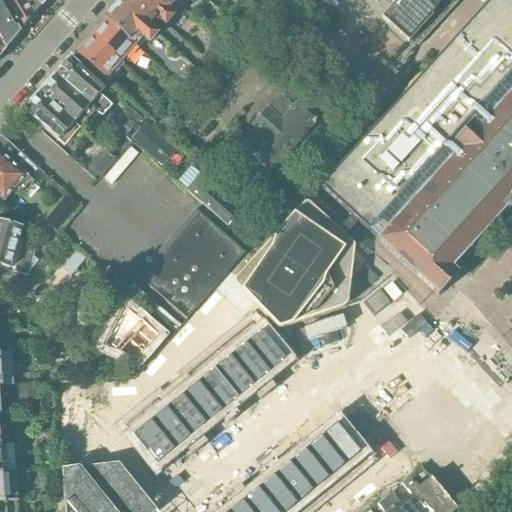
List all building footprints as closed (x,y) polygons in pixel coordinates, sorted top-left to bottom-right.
[(0,0),(19,33),(41,8),(36,1),(34,0),(0,0)] [(0,0),(0,54),(19,33),(0,0)] [(41,8),(48,0),(34,0),(36,1),(41,8)] [(171,0),(121,0),(120,2),(157,35),(162,29),(173,17),(169,14),(177,5),(171,0)] [(511,1),(510,0),(491,0),(428,70),(422,73),(416,76),(411,81),(407,87),(401,95),(399,102),(321,189),(438,296),(458,276),(451,270),(505,210),(508,212),(511,208),(511,1)] [(368,0),(371,3),(373,0),(387,0),(393,5),(381,19),(408,46),(415,45),(417,47),(458,0),(368,0)] [(120,2),(104,19),(135,46),(141,39),(148,45),(157,35),(120,2)] [(268,22),(270,20),(276,12),(269,6),(260,15),(268,22)] [(104,19),(89,36),(123,66),(138,49),(135,46),(104,19)] [(232,23),(218,38),(220,40),(229,47),(242,32),(232,23)] [(89,36),(74,53),(108,83),(123,66),(89,36)] [(204,58),(213,66),(230,48),(229,47),(220,40),(204,58)] [(70,58),(54,76),(89,107),(106,121),(109,124),(115,117),(109,111),(113,107),(100,94),(104,89),(70,58)] [(196,68),(182,83),(192,92),(205,76),(196,68)] [(376,89),(374,78),(373,76),(372,75),(371,74),(369,73),(368,72),(366,72),(364,72),(363,72),(361,73),(360,74),(358,75),(357,76),(357,77),(356,79),(356,80),(356,82),(356,84),(357,85),(358,86),(359,88),(360,89),(362,90),(363,90),(369,90),(375,89),(376,89)] [(54,76),(39,93),(73,124),(89,107),(54,76)] [(182,88),(170,101),(177,107),(189,94),(182,88)] [(237,128),(223,145),(233,154),(263,180),(275,167),(299,140),(315,122),(329,106),(309,89),(296,105),(293,108),(281,98),(269,111),(266,109),(252,125),(254,127),(246,136),(237,128)] [(23,111),(63,146),(78,128),(73,124),(39,93),(23,111)] [(127,136),(143,119),(138,114),(130,121),(129,120),(121,129),(127,136)] [(165,117),(159,125),(169,134),(175,126),(165,117)] [(0,137),(0,196),(5,201),(16,188),(23,194),(33,182),(39,187),(48,177),(1,136),(0,137)] [(112,158),(104,152),(89,169),(97,176),(112,158)] [(186,190),(228,228),(241,215),(199,177),(186,190)] [(57,233),(80,206),(67,195),(45,220),(48,224),(48,225),(55,232),(57,233)] [(235,282),(234,283),(234,284),(235,285),(235,286),(236,286),(255,307),(276,329),(277,329),(278,330),(279,330),(280,330),(281,330),(282,330),(295,326),(343,308),(344,308),(345,307),(346,306),(347,305),(347,304),(354,249),(354,247),(353,246),(352,244),(344,237),(338,232),(309,205),(308,205),(307,204),(306,204),(305,204),(304,205),(303,205),(303,206),(236,279),(235,280),(235,281),(235,282)] [(244,254),(194,211),(152,261),(155,263),(150,269),(147,267),(137,278),(186,320),(244,254)] [(0,265),(12,268),(14,269),(13,272),(28,276),(29,272),(39,261),(34,257),(35,251),(21,238),(22,231),(38,236),(40,227),(26,218),(25,222),(0,214),(0,265)] [(235,230),(245,238),(254,227),(244,219),(235,230)] [(49,239),(55,232),(48,225),(41,232),(49,239)] [(377,279),(369,271),(362,278),(371,286),(377,279)] [(116,283),(174,333),(181,325),(134,284),(133,286),(122,276),(116,283)] [(391,284),(384,290),(393,302),(401,296),(391,284)] [(379,291),(363,304),(373,317),(390,304),(379,291)] [(207,303),(214,308),(221,299),(215,294),(207,303)] [(206,317),(214,308),(207,303),(200,311),(206,317)] [(123,307),(103,347),(135,363),(158,337),(145,326),(139,321),(123,307)] [(50,329),(50,311),(41,311),(41,329),(50,329)] [(252,323),(236,336),(268,376),(285,362),(252,323)] [(188,325),(180,334),(186,339),(194,330),(188,325)] [(178,348),(186,339),(180,334),(172,342),(178,348)] [(236,336),(220,349),(252,388),(268,376),(236,336)] [(60,349),(47,337),(47,350),(60,349)] [(220,349),(204,362),(236,401),(252,388),(220,349)] [(153,365),(159,370),(167,361),(161,356),(153,365)] [(204,362),(188,376),(191,379),(220,414),(236,401),(204,362)] [(151,379),(159,370),(153,365),(145,374),(151,379)] [(335,423),(334,423),(336,426),(365,462),(386,487),(416,463),(422,470),(455,511),(463,511),(480,499),(475,493),(486,483),(494,477),(489,471),(508,455),(503,449),(511,441),(511,420),(494,399),(451,434),(399,370),(347,413),(335,423)] [(191,379),(176,391),(205,427),(220,414),(191,379)] [(0,387),(0,420),(7,420),(7,419),(2,419),(1,405),(22,403),(23,405),(37,404),(35,385),(10,387),(2,387),(0,387)] [(136,388),(124,389),(124,397),(136,396),(136,388)] [(112,397),(124,397),(124,389),(112,389),(112,397)] [(161,404),(160,404),(189,440),(205,427),(176,391),(161,404)] [(157,400),(141,414),(173,453),(189,440),(160,404),(161,404),(157,400)] [(141,414),(124,427),(156,466),(173,453),(141,414)] [(0,420),(0,446),(14,446),(14,445),(9,445),(7,420),(0,420)] [(336,426),(320,439),(349,475),(365,462),(336,426)] [(320,439),(304,452),(333,488),(349,475),(320,439)] [(0,446),(0,473),(16,472),(14,446),(0,446)] [(304,452),(288,465),(317,501),(333,488),(304,452)] [(64,470),(63,470),(65,507),(67,509),(120,466),(115,466),(100,467),(90,455),(89,454),(88,455),(71,469),(70,469),(64,470)] [(288,465),(273,478),(300,511),(303,511),(317,501),(288,465)] [(120,466),(67,509),(69,511),(97,511),(134,482),(120,466)] [(455,511),(422,470),(403,485),(424,511),(455,511)] [(0,473),(0,504),(19,503),(16,472),(0,473)] [(300,511),(273,478),(257,491),(273,511),(300,511)] [(134,482),(97,511),(130,511),(147,499),(134,482)] [(371,483),(362,491),(367,497),(376,489),(371,483)] [(424,511),(403,485),(384,500),(393,511),(424,511)] [(273,511),(257,491),(241,504),(247,511),(273,511)] [(367,497),(362,491),(352,498),(357,505),(367,497)] [(157,511),(147,499),(130,511),(157,511)] [(393,511),(384,500),(377,506),(382,511),(393,511)] [(0,504),(0,511),(19,511),(19,503),(0,504)]
